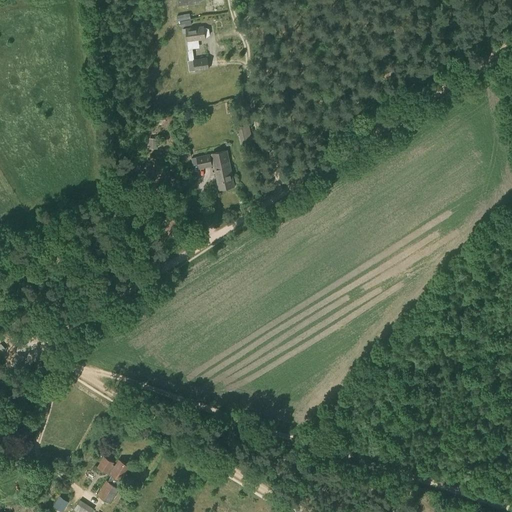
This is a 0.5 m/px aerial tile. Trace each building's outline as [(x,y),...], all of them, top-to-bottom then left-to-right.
[(177,21),(190,18),(189,13),(176,15),(177,21)] [(204,28),(204,26),(184,29),(182,29),(183,33),(188,32),(189,40),(205,38),(205,37),(207,37),(209,34),(208,29),(206,28),(204,28)] [(209,69),(207,57),(193,59),(193,60),(187,61),(188,71),(195,70),(195,71),(209,69)] [(247,119),(236,122),(238,130),(249,127),(247,119)] [(251,133),(239,136),(241,144),(252,142),(251,133)] [(158,138),(149,138),(149,148),(157,149),(158,138)] [(230,165),(227,150),(196,156),(198,168),(215,165),(216,169),(220,188),(234,185),(230,165)] [(114,466),(112,465),(113,463),(103,457),(97,467),(107,473),(108,472),(110,473),(110,474),(112,475),(108,482),(106,481),(97,495),(110,503),(119,489),(117,487),(121,480),(121,481),(130,467),(118,460),(114,466)] [(53,507),(63,511),(69,500),(58,496),(53,507)] [(79,511),(91,511),(93,509),(80,500),(74,509),(79,511)]
